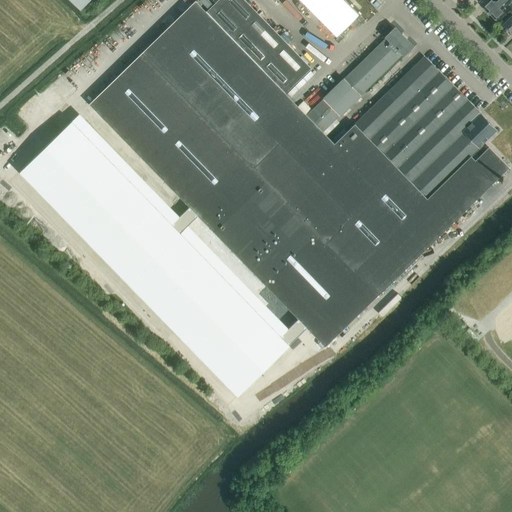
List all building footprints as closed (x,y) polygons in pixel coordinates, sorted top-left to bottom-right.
[(69,0),(80,11),(90,0),(69,0)] [(310,68),(244,0),(219,0),(207,12),(196,0),(89,104),(325,346),(507,169),(488,149),(487,150),(482,145),(496,130),(480,114),(467,100),(452,86),(424,57),(355,123),(356,124),(334,145),(322,132),(339,115),(340,116),(361,96),(360,95),(403,54),(404,55),(413,46),(395,28),(386,37),(387,38),(344,79),(344,78),(323,99),(324,99),(307,116),(285,93),(310,68)] [(491,0),(484,8),(495,19),(504,10),(507,12),(511,6),(511,1),(511,0),(491,0)] [(511,16),(502,26),(511,35),(511,33),(511,16)] [(197,215),(190,207),(180,216),(172,223),(72,121),(20,171),(238,396),(290,345),(290,344),(308,328),(299,319),(281,335),(180,231),(187,224),(197,215)] [(464,333),(473,342),(478,337),(469,328),(464,333)]
